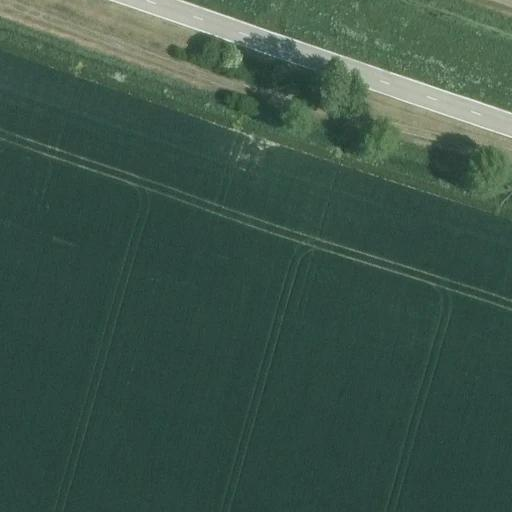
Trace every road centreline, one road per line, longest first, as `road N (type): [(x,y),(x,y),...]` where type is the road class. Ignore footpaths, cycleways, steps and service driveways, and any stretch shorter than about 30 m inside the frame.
road 1 (track): [(12,0),(216,77),(511,153)]
road 2 (tertiary): [(511,132),(124,0)]
